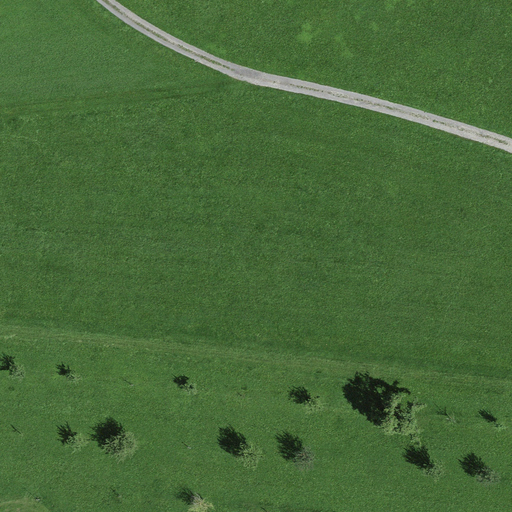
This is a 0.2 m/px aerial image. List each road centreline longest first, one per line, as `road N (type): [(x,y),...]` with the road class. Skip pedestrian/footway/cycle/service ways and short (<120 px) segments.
road 1 (track): [(107,0),(154,36),(270,82),(511,144)]
road 2 (track): [(0,110),(270,82)]
